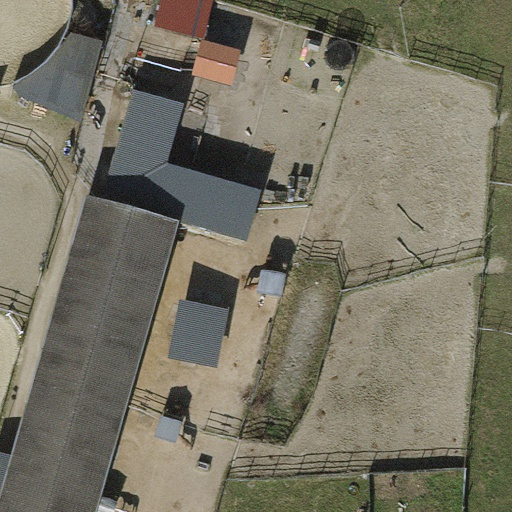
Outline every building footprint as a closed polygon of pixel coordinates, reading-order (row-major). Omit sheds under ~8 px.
[(176,31),(142,19),(129,58),(163,70),(176,31)] [(82,117),(100,47),(63,38),(56,51),(46,62),(30,75),(10,85),(82,117)] [(184,109),(133,95),(103,201),(178,222),(246,242),(260,190),(168,165),(184,109)] [(0,511),(95,511),(178,222),(103,201),(86,197),(12,458),(0,455),(0,511)] [(174,347),(223,356),(233,298),(185,289),(174,347)]
